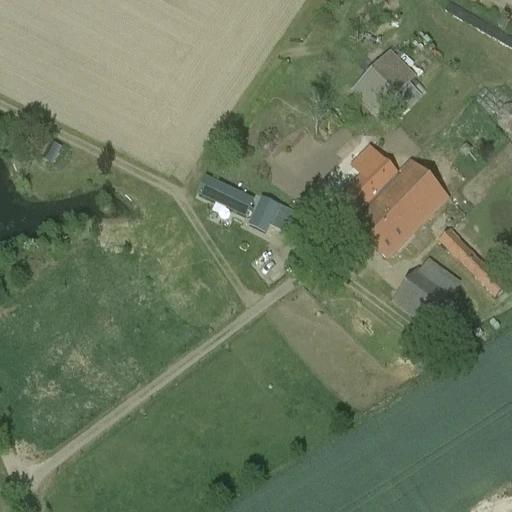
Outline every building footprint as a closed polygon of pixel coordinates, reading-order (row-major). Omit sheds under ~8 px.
[(421,96),(412,86),(419,80),(394,53),(353,91),(388,127),(421,96)] [(332,209),(368,245),(380,233),(378,230),(383,226),(378,219),(383,214),(374,203),(397,177),(380,161),(332,209)] [(387,263),(448,201),(410,165),(397,178),(397,177),(374,203),(383,214),(378,219),(383,226),(378,230),(380,233),(368,245),(387,263)] [(252,203),(206,181),(198,199),(244,220),(252,203)] [(277,209),(262,202),(249,229),(264,236),(277,209)] [(494,302),(506,291),(450,234),(438,245),(494,302)] [(455,308),(448,302),(459,287),(425,262),(391,306),(425,332),(436,318),(443,324),(455,308)]
